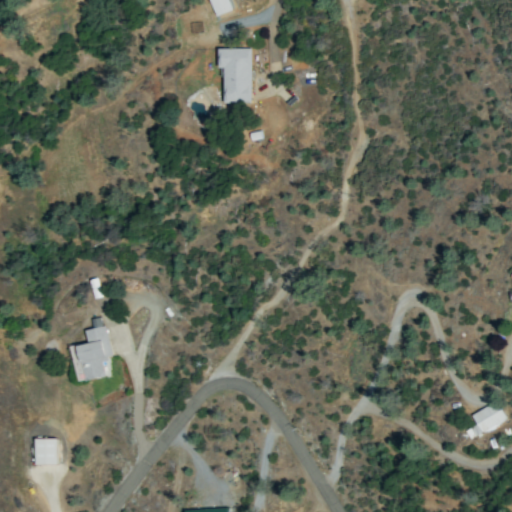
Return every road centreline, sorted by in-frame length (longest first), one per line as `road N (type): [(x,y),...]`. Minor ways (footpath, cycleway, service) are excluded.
road 1 (track): [(220,379),(252,321),(344,208),(360,129),(346,0)]
road 2 (residential): [(334,511),(256,394),(220,379)]
road 3 (residential): [(107,511),(206,386),(220,379)]
